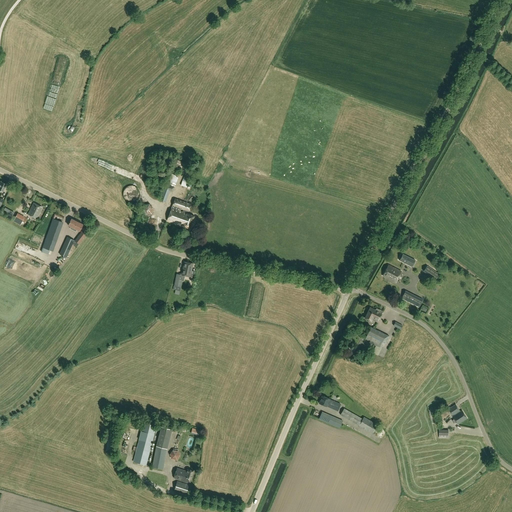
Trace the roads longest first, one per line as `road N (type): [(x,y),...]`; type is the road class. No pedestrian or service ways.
road 1 (unclassified): [(349,289),(159,248),(0,169)]
road 2 (tertiary): [(349,289),(502,0)]
road 3 (unclassified): [(511,468),(494,453),(460,373),(432,333),(349,289)]
road 4 (tertiary): [(251,511),(349,289)]
